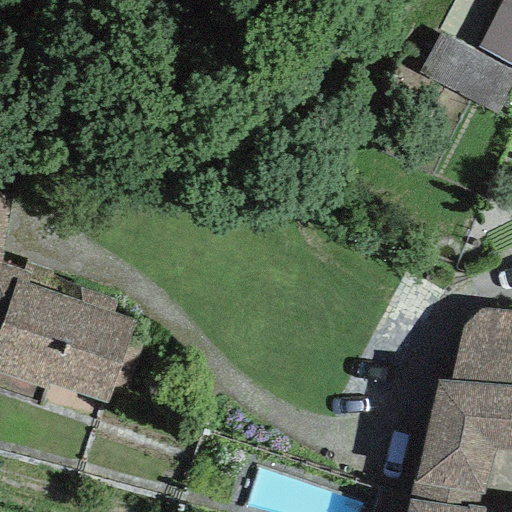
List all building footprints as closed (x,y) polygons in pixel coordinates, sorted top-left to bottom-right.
[(511,0),(502,0),(478,47),(511,65),(511,0)] [(418,73),(496,115),(511,85),(511,71),(440,32),(418,73)] [(47,384),(106,405),(136,322),(113,314),(117,302),(50,277),(52,272),(25,263),(23,271),(0,264),(8,195),(0,194),(0,374),(44,390),(47,384)] [(511,511),(511,311),(481,309),(463,325),(449,382),(437,381),(404,511),(511,511)] [(391,511),(396,495),(377,490),(370,511),(391,511)]
